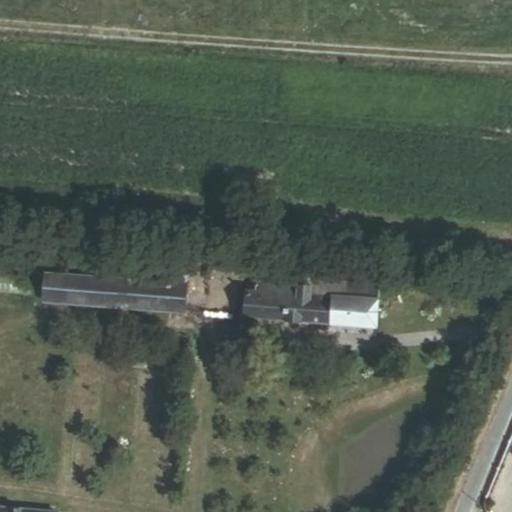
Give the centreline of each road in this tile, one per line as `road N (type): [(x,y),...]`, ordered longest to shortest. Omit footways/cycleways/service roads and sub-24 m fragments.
road 1 (track): [(511,62),(0,24)]
road 2 (residential): [(459,511),(511,386)]
